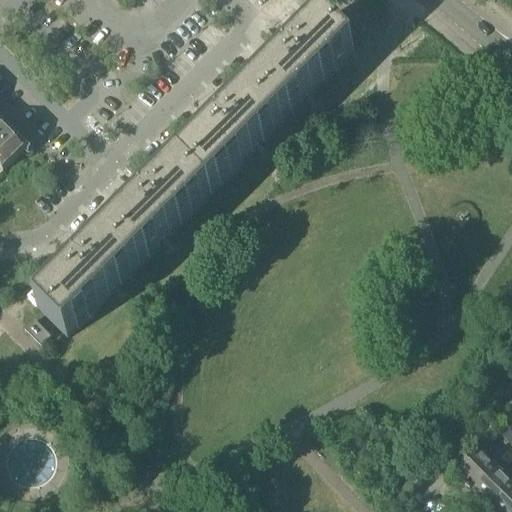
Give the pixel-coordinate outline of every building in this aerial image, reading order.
[(227,107),(226,108),(205,128),(211,134),(148,197),(142,192),(122,212),(121,213),(125,217),(126,216),(127,218),(89,256),(88,255),(88,254),(84,250),(62,271),(68,277),(36,309),(67,340),(282,124),(324,82),(354,53),(323,22),(291,54),(285,49),(264,70),(268,74),(269,73),(270,75),(232,113),(230,112),(231,111),(227,107)] [(0,150),(10,140),(0,130),(0,150)] [(10,140),(0,150),(0,172),(3,175),(24,154),(10,140)] [(34,323),(24,333),(40,350),(51,340),(34,323)] [(466,487),(472,493),(476,489),(483,482),(487,485),(498,474),(481,456),(469,468),(466,464),(454,476),(466,487)] [(485,506),(490,511),(494,507),(501,501),(505,504),(511,496),(511,487),(498,474),(487,485),(483,482),(476,489),(472,493),(485,506)] [(490,511),(511,511),(511,496),(505,504),(501,501),(494,507),(490,511)]
